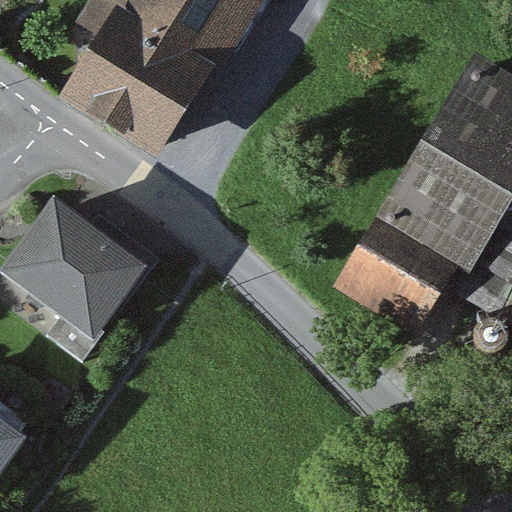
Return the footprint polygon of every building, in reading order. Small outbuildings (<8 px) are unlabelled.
[(107,28),(194,86),(251,0),(99,0),(89,16),(107,28)] [(51,112),(147,176),(203,92),(194,86),(107,28),(51,112)] [(511,96),(461,63),(316,286),(417,352),(511,204),(511,96)] [(52,205),(0,273),(0,290),(84,353),(144,274),(52,205)] [(0,487),(27,451),(0,431),(0,487)]
